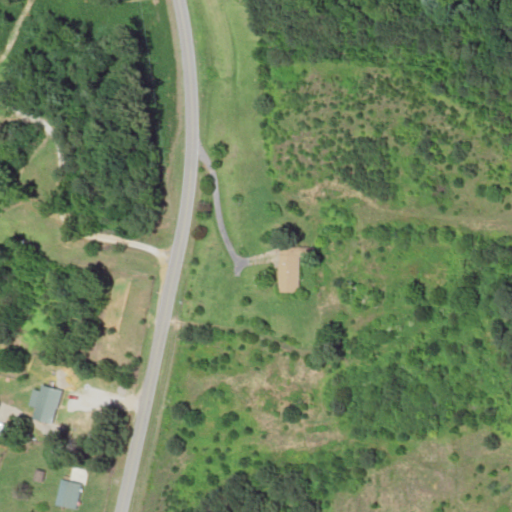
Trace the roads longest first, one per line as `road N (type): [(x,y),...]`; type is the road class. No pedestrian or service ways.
road 1 (tertiary): [(96,511),(162,210),(162,49),(139,0)]
road 2 (residential): [(0,48),(162,146)]
